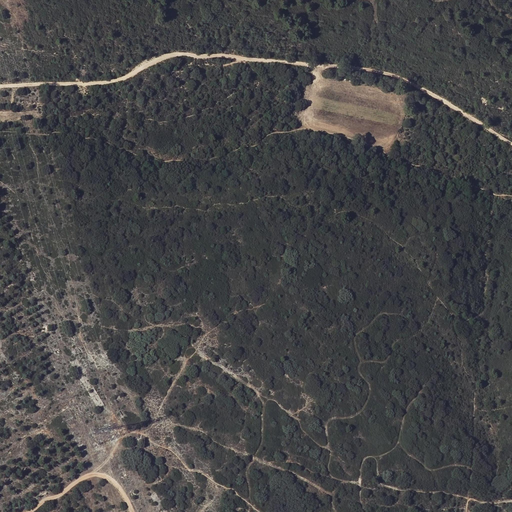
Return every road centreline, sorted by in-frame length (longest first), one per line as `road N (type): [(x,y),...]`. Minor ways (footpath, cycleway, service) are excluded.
road 1 (track): [(511,144),(424,84),(385,72),(191,54),(85,85),(0,85)]
road 2 (track): [(129,511),(117,486),(92,474),(27,511)]
